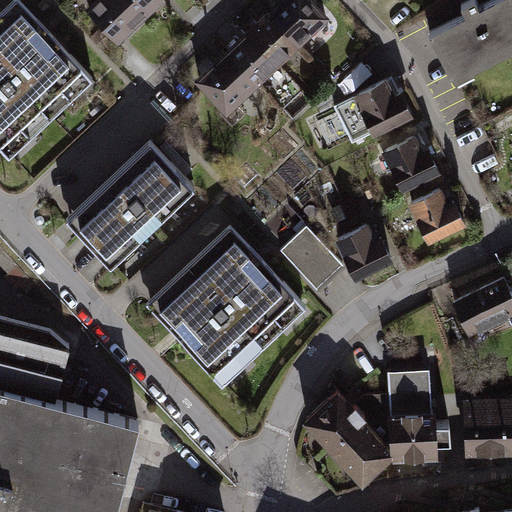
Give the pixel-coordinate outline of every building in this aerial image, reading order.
[(26,0),(10,0),(0,9),(0,139),(14,154),(98,77),(26,0)] [(89,0),(88,2),(118,36),(159,0),(89,0)] [(333,23),(312,0),(287,0),(200,78),(231,113),(333,23)] [(511,55),(511,0),(498,0),(430,34),(455,84),(511,55)] [(402,79),(392,84),(385,71),(349,87),(353,94),(332,103),(349,138),(415,108),(402,79)] [(415,128),(382,143),(399,180),(439,162),(428,138),(420,141),(415,128)] [(192,193),(147,146),(65,224),(110,271),(192,193)] [(433,247),(468,230),(447,190),(413,207),(433,247)] [(358,283),(394,264),(372,220),(335,239),(358,283)] [(312,230),(286,253),(325,298),(352,275),(312,230)] [(304,312),(227,232),(146,308),(223,389),(304,312)] [(465,336),(511,318),(511,293),(505,276),(451,297),(465,336)] [(0,511),(122,511),(148,416),(60,394),(75,342),(67,339),(54,325),(0,311),(0,511)] [(431,365),(387,367),(390,441),(391,456),(439,453),(438,439),(451,438),(450,419),(433,420),(431,365)] [(303,417),(363,482),(391,456),(390,441),(338,385),(303,417)] [(511,396),(463,397),(464,456),(511,455),(511,396)] [(199,511),(177,506),(176,508),(145,500),(141,511),(199,511)]
